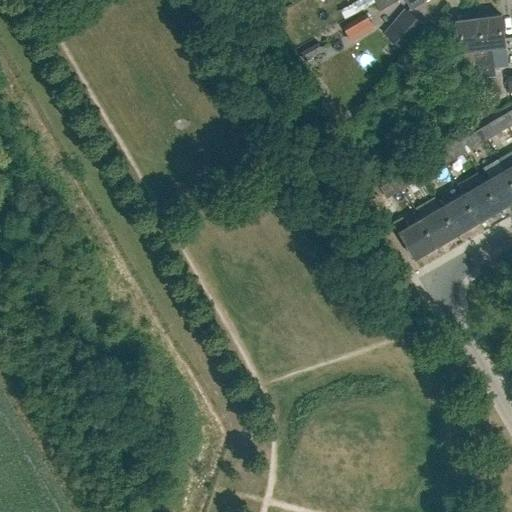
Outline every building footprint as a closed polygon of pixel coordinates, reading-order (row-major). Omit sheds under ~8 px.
[(377,0),(375,1),(380,10),(396,0),(406,0),(411,7),(423,0),(377,0)] [(404,8),(383,33),(404,51),(425,26),(404,8)] [(348,35),(371,23),(366,14),(343,27),(348,35)] [(485,70),(485,77),(495,76),(494,69),(491,48),(505,46),(501,14),(478,17),(485,70)] [(476,78),(485,77),(485,70),(478,17),(455,20),(459,52),(473,50),(475,71),(476,78)] [(304,61),(323,51),(318,42),(299,52),(304,61)] [(511,124),(511,109),(502,115),(509,126),(511,124)] [(509,126),(502,115),(481,127),(487,139),(509,126)] [(487,139),(481,127),(460,140),(466,151),(487,139)] [(466,151),(460,140),(439,152),(445,163),(466,151)] [(445,163),(439,152),(417,164),(424,176),(445,163)] [(424,176),(417,164),(396,177),(403,188),(424,176)] [(511,181),(505,169),(484,182),(499,209),(511,201),(511,181)] [(386,198),(403,188),(396,177),(379,187),(386,198)] [(499,209),(484,182),(462,194),(478,221),(499,209)] [(478,221),(462,194),(441,207),(457,234),(478,221)] [(457,234),(441,207),(420,219),(436,246),(457,234)] [(393,222),(399,232),(414,259),(436,246),(420,219),(408,226),(402,216),(393,222)]
